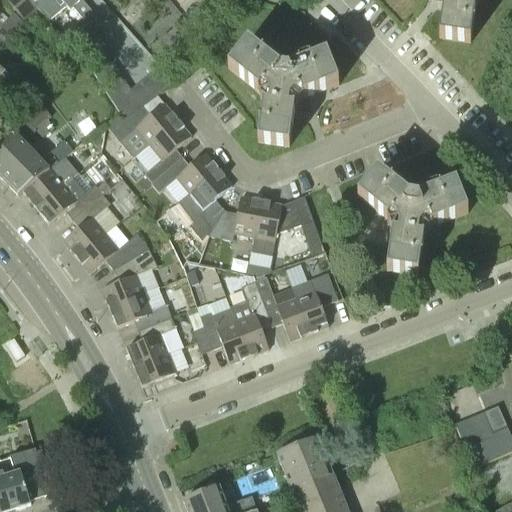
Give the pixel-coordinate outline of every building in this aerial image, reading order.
[(28,0),(7,0),(6,2),(28,27),(42,16),(38,11),(28,0)] [(28,0),(38,11),(42,16),(48,23),(66,8),(70,13),(74,10),(82,21),(92,33),(101,25),(79,0),(28,0)] [(443,0),(444,2),(442,15),(438,40),(470,45),(476,6),(480,0),(443,0)] [(14,15),(0,27),(0,30),(10,40),(24,26),(14,15)] [(76,48),(82,58),(101,42),(94,33),(76,48)] [(6,42),(0,48),(0,52),(6,57),(14,49),(6,42)] [(101,42),(82,58),(89,68),(108,52),(101,42)] [(302,101),(338,87),(327,57),(288,72),(280,71),(248,46),(228,71),(258,95),(263,106),(257,145),(289,149),(295,111),(302,101)] [(108,52),(89,68),(95,78),(112,65),(114,62),(110,55),(108,52)] [(112,65),(95,78),(98,83),(101,87),(118,73),(115,69),(112,65)] [(149,76),(163,94),(174,87),(164,74),(159,68),(149,76)] [(0,90),(9,80),(0,71),(0,98),(3,95),(0,93),(0,90)] [(118,73),(101,87),(105,94),(107,97),(124,82),(123,80),(118,73)] [(153,101),(163,94),(149,76),(140,84),(153,101)] [(107,97),(113,106),(130,91),(124,82),(107,97)] [(122,122),(153,101),(140,84),(130,91),(113,106),(122,122)] [(0,180),(18,199),(22,195),(52,171),(51,170),(73,154),(64,143),(44,160),(40,157),(38,159),(24,146),(36,133),(34,131),(36,130),(42,138),(54,129),(47,122),(50,119),(37,101),(9,130),(0,140),(0,180)] [(135,132),(148,148),(178,124),(164,107),(151,118),(143,109),(124,125),(117,118),(106,128),(119,145),(135,132)] [(0,140),(9,130),(0,120),(0,140)] [(144,177),(151,186),(182,161),(175,153),(191,140),(178,124),(148,148),(160,163),(144,177)] [(177,206),(188,197),(218,172),(205,157),(189,170),(182,161),(151,186),(151,187),(159,196),(165,191),(177,206)] [(22,195),(35,211),(65,187),(52,171),(22,195)] [(207,239),(224,213),(215,203),(231,189),(218,172),(188,197),(201,213),(198,215),(199,218),(187,228),(201,247),(207,239)] [(468,215),(456,185),(418,200),(410,199),(377,174),(357,199),(388,223),(392,234),(386,273),(418,278),(424,239),(431,230),(468,215)] [(65,187),(35,211),(49,227),(64,215),(71,223),(102,197),(94,188),(84,197),(71,182),(65,187)] [(63,244),(75,260),(105,235),(93,221),(109,207),(110,208),(118,201),(111,191),(103,198),(102,197),(71,223),(78,232),(63,244)] [(261,204),(253,242),(274,246),(276,237),(313,224),(304,199),(282,208),(261,204)] [(234,238),(253,242),(261,204),(240,200),(237,216),(224,213),(207,239),(233,244),(234,238)] [(90,277),(105,264),(113,274),(148,252),(137,237),(119,252),(105,235),(75,260),(90,277)] [(168,243),(161,247),(164,253),(171,249),(168,243)] [(101,292),(109,311),(145,297),(137,278),(157,271),(148,252),(113,274),(120,285),(101,292)] [(211,257),(203,255),(201,265),(208,267),(211,257)] [(271,274),(270,270),(269,271),(248,266),(246,278),(252,280),(253,279),(254,281),(271,274)] [(196,275),(184,279),(188,288),(199,284),(196,275)] [(289,344),(308,337),(295,302),(277,309),(266,280),(254,284),(255,285),(272,330),(282,326),(289,344)] [(229,309),(231,313),(248,360),(268,352),(261,334),(272,330),(255,285),(240,290),(245,303),(229,309)] [(295,302),(308,337),(328,329),(315,294),(295,302)] [(137,335),(171,321),(166,308),(152,314),(145,297),(109,311),(117,331),(133,325),(137,335)] [(204,331),(200,320),(196,310),(186,313),(194,333),(204,331)] [(222,349),(229,367),(248,360),(231,313),(212,320),(210,316),(200,320),(204,331),(212,353),(222,349)] [(133,371),(168,356),(160,337),(175,331),(171,321),(137,335),(142,345),(126,351),(133,371)] [(201,357),(212,353),(204,331),(194,333),(192,334),(201,357)] [(477,348),(491,344),(487,334),(473,338),(477,348)] [(168,356),(133,371),(141,390),(176,376),(168,356)] [(473,470),(511,453),(511,442),(507,430),(493,436),(484,415),(454,428),(473,470)] [(348,468),(368,460),(357,434),(337,442),(348,468)] [(284,476),(324,460),(317,441),(276,457),(284,476)] [(0,462),(0,511),(13,511),(30,507),(29,503),(48,498),(35,453),(16,458),(0,462)] [(291,494),(332,479),(324,460),(284,476),(291,494)] [(344,511),(332,479),(291,494),(290,495),(293,503),(297,511),(344,511)] [(254,511),(250,499),(226,508),(219,490),(183,503),(183,504),(186,511),(254,511)] [(277,500),(280,507),(293,503),(290,495),(277,500)]
